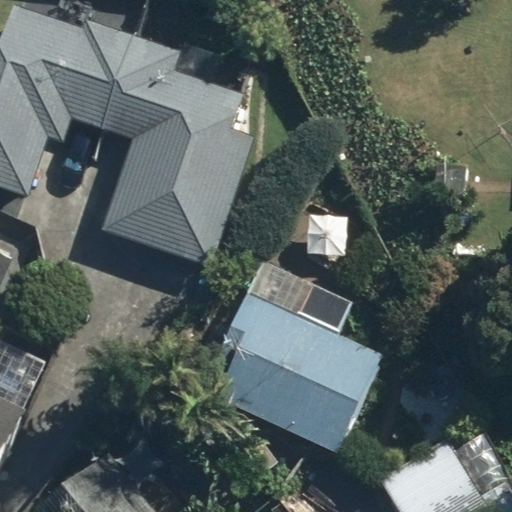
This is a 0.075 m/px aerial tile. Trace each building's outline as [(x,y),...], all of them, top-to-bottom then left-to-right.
[(0,184),(36,194),(45,196),(58,145),(73,149),(79,126),(135,141),(110,237),(225,267),(259,138),(241,133),(254,82),(19,21),(11,54),(0,51),(0,184)] [(0,477),(61,353),(0,322),(0,317),(1,316),(35,247),(0,230),(0,477)] [(323,293),(310,319),(260,294),(209,399),(347,466),(398,361),(346,336),(359,310),(323,293)] [(148,438),(123,457),(49,511),(164,511),(148,490),(173,471),(148,438)] [(493,511),(453,442),(385,482),(402,511),(493,511)]
